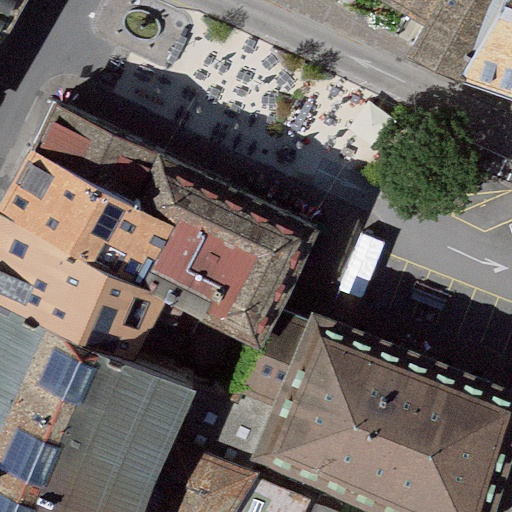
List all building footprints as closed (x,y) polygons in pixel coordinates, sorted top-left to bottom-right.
[(0,0),(0,21),(16,31),(34,0),(0,0)] [(382,0),(435,30),(453,0),(382,0)] [(419,56),(475,81),(511,0),(453,0),(435,30),(419,56)] [(511,94),(511,0),(475,81),(511,94)] [(0,58),(16,31),(0,21),(0,58)] [(138,181),(161,134),(57,85),(35,130),(138,181)] [(138,181),(35,130),(0,192),(0,197),(140,265),(176,201),(138,181)] [(178,142),(161,134),(138,181),(176,201),(140,265),(220,307),(256,325),(265,330),(280,297),(297,260),(322,208),(188,147),(182,144),(178,142)] [(140,265),(0,197),(0,281),(197,362),(220,307),(140,265)] [(135,511),(197,362),(0,281),(0,511),(135,511)] [(310,309),(280,297),(265,330),(256,325),(236,377),(270,397),(310,309)] [(249,444),(411,511),(497,511),(511,468),(511,382),(417,347),(339,320),(318,312),(310,309),(270,397),(249,444)] [(236,511),(265,468),(184,433),(164,506),(171,511),(236,511)] [(364,511),(319,492),(310,511),(364,511)]
